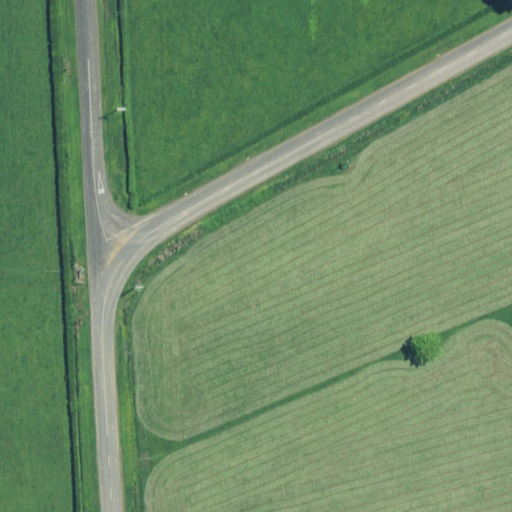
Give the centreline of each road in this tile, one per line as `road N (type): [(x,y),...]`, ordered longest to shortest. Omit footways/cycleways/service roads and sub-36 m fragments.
road 1 (unclassified): [(128,257),(182,213),(511,30)]
road 2 (unclassified): [(86,0),(98,207),(104,232),(128,257)]
road 3 (unclassified): [(114,511),(105,319),(128,257)]
